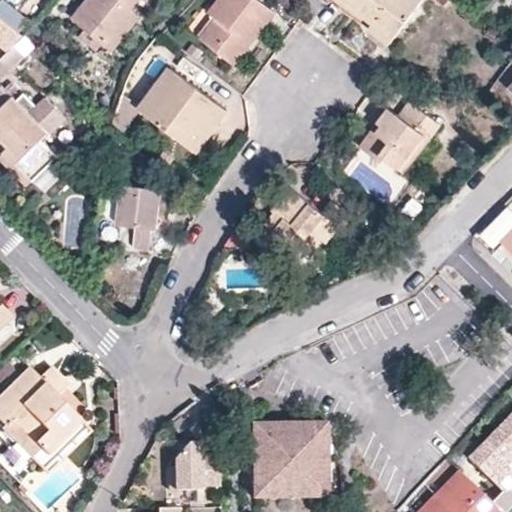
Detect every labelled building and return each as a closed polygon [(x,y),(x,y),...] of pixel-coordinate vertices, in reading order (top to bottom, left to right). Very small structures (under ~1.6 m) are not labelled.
[(29,20),(3,0),(0,0),(0,18),(18,33),(29,20)] [(89,0),(76,17),(114,48),(139,18),(131,11),(139,0),(89,0)] [(264,26),(276,12),(259,0),(220,0),(210,14),(217,19),(201,39),(235,65),(250,46),(245,42),(260,23),(264,26)] [(400,31),(424,0),(341,0),(374,24),(380,17),(400,31)] [(390,45),(400,31),(380,17),(374,24),(369,30),(390,45)] [(18,33),(0,18),(0,47),(7,54),(24,38),(18,33)] [(250,46),(264,26),(260,23),(245,42),(250,46)] [(0,83),(37,48),(26,36),(24,38),(7,54),(0,61),(0,83)] [(197,60),(203,52),(191,44),(185,53),(197,60)] [(216,128),(229,111),(173,69),(141,110),(198,153),(208,140),(200,135),(209,122),(216,128)] [(0,91),(0,135),(11,147),(5,152),(33,181),(59,155),(45,141),(51,135),(52,137),(67,121),(46,98),(31,112),(5,87),(0,91)] [(125,99),(115,128),(132,134),(142,104),(125,99)] [(391,110),(379,124),(385,128),(364,151),(376,161),(381,155),(400,171),(438,125),(412,103),(400,117),(391,110)] [(208,140),(216,128),(209,122),(200,135),(208,140)] [(360,147),(364,151),(385,128),(379,124),(360,147)] [(0,146),(5,152),(11,147),(0,135),(0,146)] [(0,161),(26,188),(33,181),(5,152),(0,157),(0,161)] [(47,195),(67,177),(57,166),(37,184),(47,195)] [(169,211),(171,191),(123,186),(118,225),(121,226),(118,246),(150,250),(152,231),(158,232),(160,217),(160,210),(169,211)] [(349,236),(359,223),(332,201),(323,212),(292,188),(278,205),(281,206),(260,232),(262,233),(293,257),(303,246),(309,251),(315,249),(322,240),(322,241),(334,225),(340,229),(349,236)] [(328,245),(340,229),(334,225),(322,241),(328,245)] [(285,266),(293,257),(262,233),(255,242),(285,266)] [(2,306),(0,307),(0,333),(15,319),(2,306)] [(83,423),(78,417),(57,396),(65,388),(68,385),(51,369),(40,378),(31,369),(0,398),(0,418),(7,425),(13,421),(44,452),(49,458),(83,423)] [(85,409),(65,388),(57,396),(78,417),(85,409)] [(328,420),(253,421),(252,436),(257,437),(258,481),(254,481),(255,496),(329,495),(329,479),(326,478),(325,436),(328,436),(328,420)] [(35,459),(44,452),(13,421),(7,425),(4,428),(35,459)] [(511,511),(511,422),(472,463),(506,495),(495,506),(501,511),(511,511)] [(221,486),(221,462),(221,456),(204,456),(204,444),(190,444),(176,459),(176,468),(170,468),(170,490),(205,490),(205,486),(221,486)] [(501,511),(495,506),(464,475),(427,511),(501,511)]
